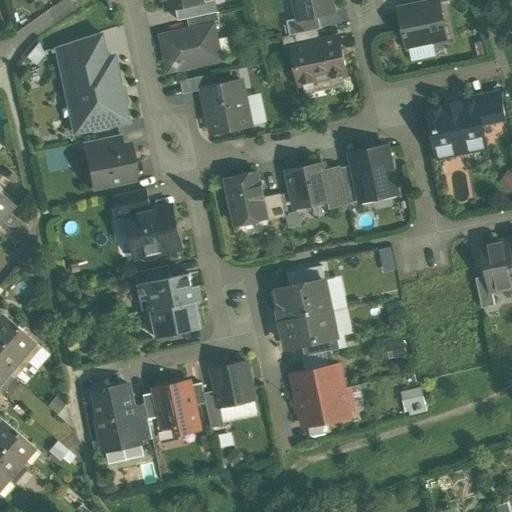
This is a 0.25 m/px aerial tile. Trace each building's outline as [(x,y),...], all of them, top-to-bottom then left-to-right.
[(165,0),(167,10),(176,8),(202,3),(201,0),(165,0)] [(213,0),(202,3),(176,8),(178,20),(187,18),(217,12),(214,0),(213,0)] [(331,0),(294,0),(298,18),(299,19),(318,15),(334,11),(331,0)] [(425,4),(399,10),(407,47),(418,45),(418,47),(430,44),(429,42),(447,39),(439,3),(439,1),(425,4)] [(217,12),(187,18),(190,30),(213,25),(214,27),(220,26),(217,12)] [(318,15),(299,19),(298,18),(287,21),(290,35),(317,29),(321,29),(318,15)] [(190,30),(161,36),(169,71),(221,60),(214,27),(213,25),(190,30)] [(290,35),(282,37),(284,49),(290,47),(320,41),(317,29),(290,35)] [(99,33),(56,47),(60,69),(104,58),(99,33)] [(320,41),(290,47),(298,85),(327,79),(329,89),(344,85),(342,76),(347,75),(339,37),(320,41)] [(104,58),(60,69),(68,105),(79,102),(83,119),(97,116),(99,127),(126,121),(112,57),(105,58),(104,58)] [(214,74),(180,81),(183,94),(203,89),(203,88),(217,85),(214,74)] [(217,85),(203,88),(203,89),(212,133),(250,125),(240,81),(217,85)] [(500,93),(473,99),(474,102),(476,101),(481,127),(506,121),(500,93)] [(460,101),(443,105),(443,108),(428,111),(438,156),(485,146),(481,127),(476,101),(474,102),(461,104),(460,101)] [(119,135),(83,142),(86,154),(121,147),(119,135)] [(387,145),(350,153),(353,165),(360,197),(361,196),(396,189),(392,167),(393,166),(390,151),(388,152),(387,145)] [(121,147),(86,154),(93,187),(136,178),(132,160),(128,160),(125,146),(121,147)] [(323,164),(288,171),(295,206),(329,199),(331,199),(325,171),(323,164)] [(353,165),(340,168),(348,203),(362,200),(361,196),(360,197),(353,165)] [(340,168),(325,171),(331,199),(329,199),(330,206),(348,203),(340,168)] [(501,182),(511,187),(511,172),(507,170),(501,182)] [(258,173),(226,180),(229,195),(227,198),(229,206),(232,208),(235,224),(266,217),(267,217),(263,197),(258,173)] [(146,188),(111,196),(116,219),(128,216),(128,215),(151,210),(146,188)] [(0,216),(12,203),(0,193),(0,216)] [(280,194),(263,197),(267,217),(266,217),(267,220),(285,216),(280,194)] [(151,210),(128,215),(128,216),(136,257),(140,256),(146,260),(154,258),(158,253),(180,248),(171,205),(151,210)] [(511,257),(508,240),(481,246),(487,276),(491,291),(492,291),(511,286),(511,257)] [(379,251),(384,273),(396,270),(391,248),(379,251)] [(322,265),(287,273),(290,287),(325,280),(322,265)] [(168,266),(136,272),(138,284),(170,277),(168,266)] [(170,277),(138,284),(141,300),(147,298),(150,310),(197,300),(197,301),(199,300),(197,293),(193,294),(192,287),(193,287),(190,273),(170,277)] [(487,276),(476,278),(482,307),(495,305),(492,291),(491,291),(487,276)] [(290,287),(278,290),(281,303),(279,309),(281,320),(332,309),(325,280),(290,287)] [(197,300),(150,310),(156,338),(203,328),(197,301),(197,300)] [(332,309),(281,320),(283,329),(287,334),(290,347),(302,344),(337,336),(332,309)] [(32,340),(0,313),(0,339),(19,355),(32,340)] [(337,336),(302,344),(305,356),(340,348),(337,336)] [(19,355),(0,339),(0,365),(6,371),(13,377),(26,362),(19,355)] [(32,340),(19,355),(26,362),(39,347),(32,340)] [(403,340),(384,345),(387,359),(407,354),(403,340)] [(246,361),(212,369),(217,390),(223,421),(257,414),(254,399),(246,361)] [(331,367),(292,375),(297,398),(336,389),(331,367)] [(6,371),(0,377),(0,392),(13,377),(6,371)] [(180,387),(172,389),(171,386),(154,389),(155,393),(160,417),(162,428),(175,425),(176,433),(199,429),(194,405),(190,385),(189,382),(180,384),(180,387)] [(202,383),(190,385),(194,405),(206,403),(204,393),(202,383)] [(128,384),(109,389),(109,392),(92,395),(104,451),(141,443),(140,439),(135,416),(128,384)] [(336,389),(297,398),(303,426),(350,416),(344,388),(336,389)] [(404,394),(408,411),(425,406),(421,389),(404,394)] [(217,390),(204,393),(206,403),(212,428),(224,425),(223,421),(217,390)] [(155,393),(143,395),(147,413),(148,419),(160,417),(155,393)] [(147,413),(135,416),(140,439),(152,437),(148,419),(147,413)] [(32,446),(0,418),(0,444),(19,460),(32,446)] [(68,451),(58,442),(49,452),(60,461),(68,451)] [(19,460),(0,444),(0,470),(6,476),(19,460)]
